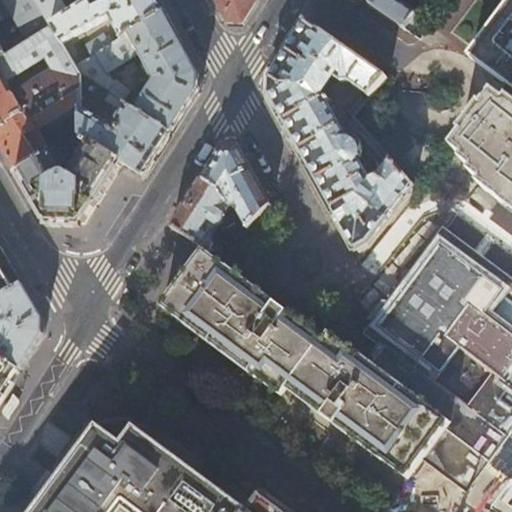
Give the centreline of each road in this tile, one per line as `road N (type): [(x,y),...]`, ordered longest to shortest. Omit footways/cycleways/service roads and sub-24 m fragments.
road 1 (residential): [(82,322),(332,511)]
road 2 (tertiary): [(234,80),(82,322)]
road 3 (residential): [(307,233),(234,80)]
road 4 (residential): [(82,322),(0,192)]
road 5 (tertiary): [(82,322),(69,353),(0,448)]
road 6 (residential): [(307,233),(289,238),(278,254),(286,281),(313,288),(329,278),(334,261)]
